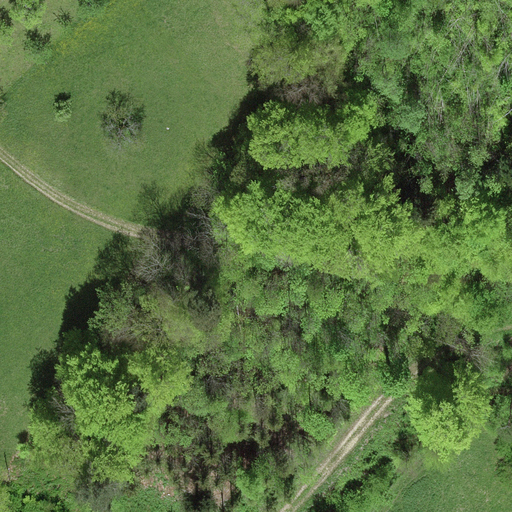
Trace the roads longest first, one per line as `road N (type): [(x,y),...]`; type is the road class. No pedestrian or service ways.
road 1 (track): [(511,255),(393,212),(290,237),(184,240),(87,212),(0,153)]
road 2 (track): [(511,323),(456,340),(403,379),(286,511)]
